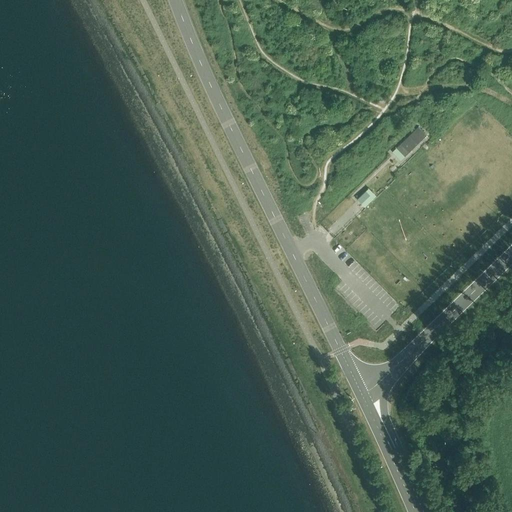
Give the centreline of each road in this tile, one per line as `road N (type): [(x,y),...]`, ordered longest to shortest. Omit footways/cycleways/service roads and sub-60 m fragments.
road 1 (tertiary): [(363,397),(175,0)]
road 2 (unknown): [(511,48),(500,51),(414,11),(383,9),(362,27),(345,29),(280,0)]
road 3 (secondary): [(363,397),(511,255)]
road 4 (secondary): [(414,511),(363,397)]
